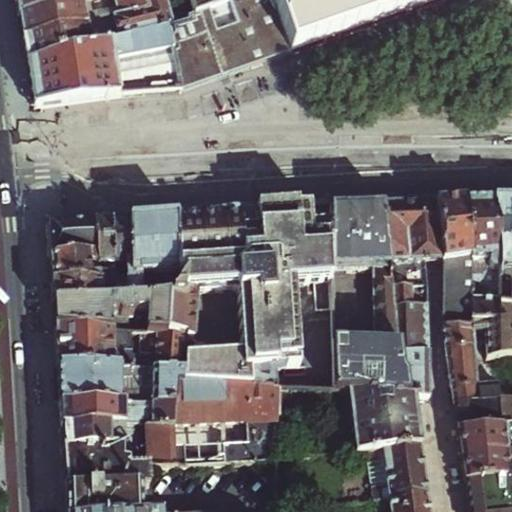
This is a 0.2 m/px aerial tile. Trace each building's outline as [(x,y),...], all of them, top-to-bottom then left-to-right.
[(15,0),(18,18),(96,0),(15,0)] [(187,25),(186,22),(192,19),(187,0),(96,0),(18,18),(23,46),(27,66),(165,31),(167,30),(162,1),(167,0),(186,0),(189,15),(174,18),(175,28),(187,25)] [(167,30),(165,31),(181,94),(196,88),(239,74),(289,56),(268,0),(246,0),(192,19),(186,22),(187,25),(175,28),(167,30)] [(187,0),(192,19),(246,0),(187,0)] [(268,0),(289,56),(298,53),(333,41),(369,28),(442,3),(450,0),(268,0)] [(165,31),(27,66),(32,96),(35,110),(52,108),(115,100),(181,94),(165,31)] [(503,204),(491,205),(497,259),(498,307),(509,307),(511,258),(511,204),(503,204)] [(449,206),(432,206),(439,264),(440,268),(441,333),(470,331),(470,327),(467,261),(462,205),(449,206)] [(483,205),(462,205),(467,261),(470,327),(500,326),(499,325),(498,307),(497,259),(491,205),(483,205)] [(431,264),(439,264),(432,206),(426,206),(405,206),(381,207),(388,265),(424,264),(431,264)] [(372,272),(389,272),(388,265),(381,207),(367,207),(340,208),(327,208),(331,274),(342,273),(372,272)] [(294,286),(331,283),(331,274),(327,208),(294,210),(268,212),(247,214),(216,216),(189,218),(174,219),(175,281),(181,281),(171,302),(166,303),(166,340),(184,340),(184,375),(184,388),(238,392),(252,392),(251,371),(301,367),(294,286)] [(126,304),(166,303),(171,302),(181,281),(175,281),(174,219),(163,220),(141,221),(127,223),(131,268),(125,268),(125,288),(126,304)] [(131,268),(127,223),(122,223),(110,224),(114,284),(110,284),(111,290),(125,288),(125,268),(131,268)] [(96,284),(97,292),(111,291),(111,290),(110,284),(114,284),(110,224),(103,224),(92,225),(94,257),(96,284)] [(50,259),(94,257),(92,225),(55,228),(48,236),(49,252),(50,259)] [(52,286),(96,284),(94,257),(50,259),(51,277),(52,286)] [(424,264),(388,265),(389,272),(393,309),(426,308),(427,292),(425,272),(424,264)] [(389,272),(372,272),(374,341),(397,342),(393,309),(389,272)] [(53,308),(126,304),(125,288),(111,290),(111,291),(97,292),(96,284),(52,286),(52,292),(53,308)] [(166,340),(166,303),(126,304),(53,308),(54,317),(55,330),(130,337),(129,320),(133,320),(135,316),(145,315),(147,339),(166,340)] [(499,325),(507,325),(509,357),(511,356),(511,307),(509,307),(498,307),(499,325)] [(426,308),(393,309),(397,342),(399,356),(427,353),(427,327),(426,308)] [(442,345),(444,354),(474,353),(475,359),(509,357),(507,325),(499,325),(500,326),(470,327),(470,331),(441,333),(442,345)] [(130,337),(55,330),(56,352),(57,377),(184,375),(184,340),(166,340),(147,339),(130,337)] [(334,341),(333,395),(337,396),(349,396),(406,399),(404,380),(401,373),(399,356),(397,342),(374,341),(334,341)] [(427,353),(399,356),(401,373),(404,380),(406,399),(414,399),(429,399),(427,357),(427,353)] [(511,361),(511,356),(509,357),(475,359),(474,353),(444,354),(446,368),(450,392),(507,385),(506,380),(511,380),(510,362),(511,361)] [(511,361),(510,362),(511,380),(511,386),(511,418),(454,424),(458,450),(464,485),(511,478),(511,361)] [(184,388),(184,375),(57,377),(58,383),(59,399),(59,407),(175,408),(176,408),(177,387),(184,388)] [(511,418),(511,386),(511,380),(506,380),(507,385),(450,392),(450,397),(454,424),(511,418)] [(276,420),(277,394),(268,394),(268,392),(252,392),(238,392),(184,388),(177,387),(176,408),(175,408),(173,432),(140,432),(141,455),(147,455),(148,474),(274,464),(274,456),(276,420)] [(349,396),(337,396),(342,427),(352,426),(349,396)] [(406,399),(349,396),(352,426),(355,453),(365,452),(380,451),(420,448),(417,429),(414,399),(406,399)] [(173,432),(175,408),(59,407),(60,421),(60,431),(100,431),(140,432),(173,432)] [(100,454),(100,431),(60,431),(61,444),(62,453),(100,454)] [(420,448),(380,451),(385,486),(387,500),(426,496),(423,476),(420,448)] [(365,452),(370,488),(385,486),(380,451),(365,452)] [(148,474),(147,455),(141,455),(100,454),(62,453),(62,464),(63,480),(64,492),(131,493),(149,493),(148,474)] [(511,511),(511,478),(464,485),(467,507),(467,511),(511,511)] [(387,500),(385,486),(370,488),(372,501),(387,500)] [(130,511),(131,493),(64,492),(64,507),(64,511),(130,511)] [(387,500),(388,511),(427,511),(426,496),(387,500)]
